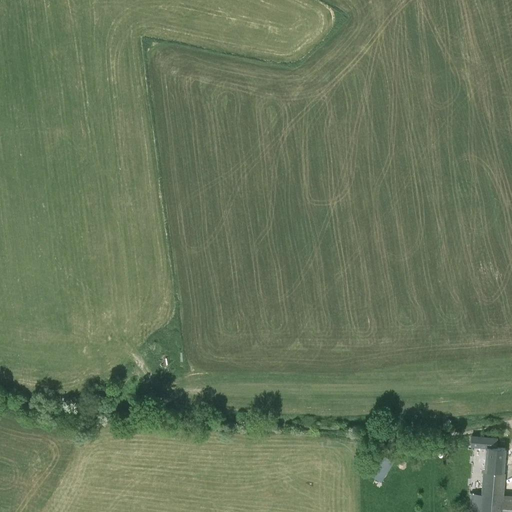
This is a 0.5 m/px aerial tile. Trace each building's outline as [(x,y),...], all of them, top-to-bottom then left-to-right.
[(486,447),(496,447),(497,438),(471,436),(470,447),(486,448),(486,447)] [(501,511),(504,494),(506,463),(504,463),(505,448),(496,447),(486,447),(486,448),(484,462),(483,462),(480,494),(472,493),(470,493),(469,511),(501,511)] [(365,465),(362,470),(366,472),(366,473),(371,476),(380,482),(393,461),(375,450),(365,465)] [(472,493),(480,494),(482,476),(478,475),(478,482),(473,481),(472,493)] [(501,511),(511,511),(511,494),(504,494),(501,511)]
